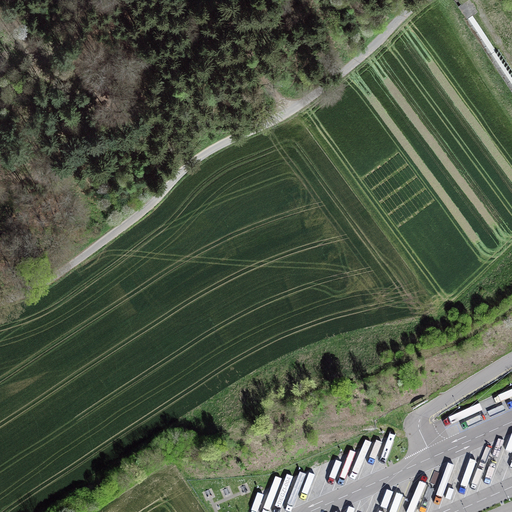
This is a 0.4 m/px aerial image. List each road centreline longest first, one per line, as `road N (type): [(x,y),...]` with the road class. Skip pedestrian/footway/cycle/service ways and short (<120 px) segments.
road 1 (unclassified): [(410,0),(285,112),(221,139),(97,245),(0,298)]
road 2 (track): [(212,0),(285,112)]
